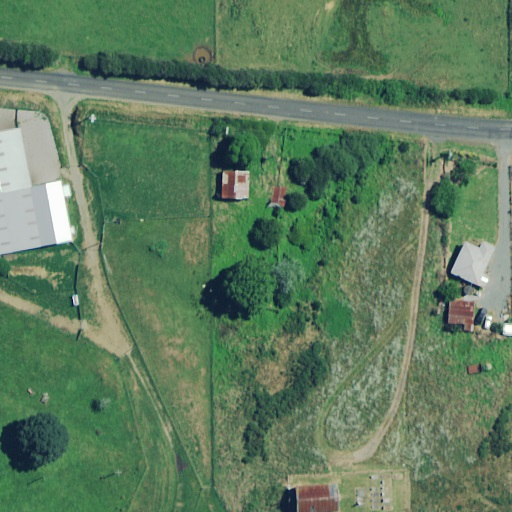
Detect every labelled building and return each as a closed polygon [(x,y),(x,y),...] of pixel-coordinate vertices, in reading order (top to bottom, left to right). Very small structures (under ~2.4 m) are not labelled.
[(21,128),(0,132),(0,255),(70,243),(70,239),(75,238),(74,231),(68,232),(62,197),(69,196),(66,185),(59,186),(59,182),(32,187),(21,128)] [(248,171),(221,171),(221,199),(247,199),(248,171)] [(281,188),(267,186),(265,207),(279,209),(281,188)] [(478,248),(464,241),(448,274),(484,292),(491,277),(483,274),(495,249),(481,242),(478,248)] [(473,302),(449,300),(446,330),(470,332),(473,302)] [(294,485),(294,511),(337,511),(337,484),(294,485)]
